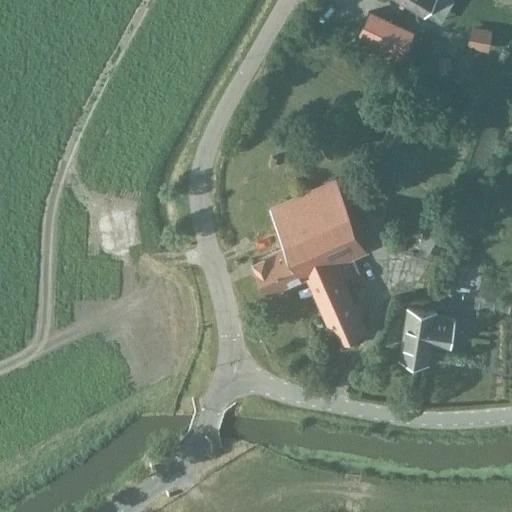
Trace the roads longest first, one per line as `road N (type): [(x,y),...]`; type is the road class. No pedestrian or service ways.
road 1 (tertiary): [(224,378),(226,330),(200,215),(202,168),(218,122),(289,0)]
road 2 (tertiary): [(224,378),(400,416),(511,414)]
road 3 (tertiary): [(118,511),(196,449),(224,378)]
